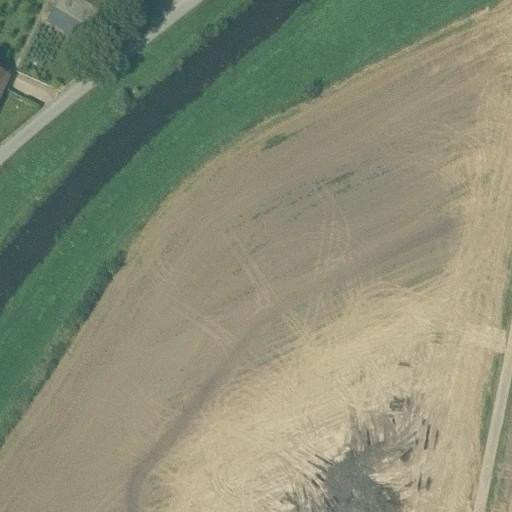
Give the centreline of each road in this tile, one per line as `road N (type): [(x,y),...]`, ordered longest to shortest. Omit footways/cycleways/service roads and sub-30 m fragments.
road 1 (residential): [(190,0),(0,156)]
road 2 (unclassified): [(511,334),(476,511)]
